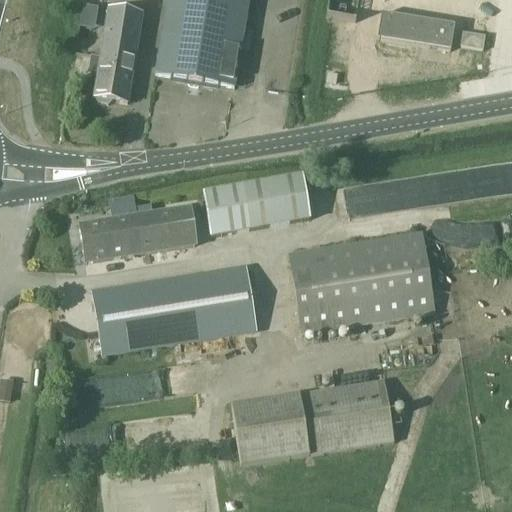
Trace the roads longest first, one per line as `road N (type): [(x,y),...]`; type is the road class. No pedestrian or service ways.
road 1 (tertiary): [(511,103),(80,173)]
road 2 (unknown): [(266,144),(278,0)]
